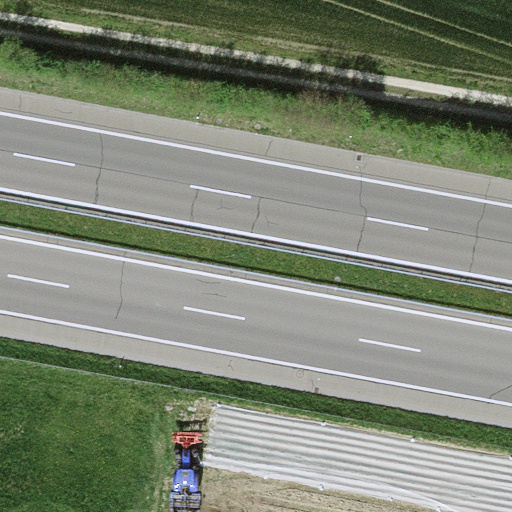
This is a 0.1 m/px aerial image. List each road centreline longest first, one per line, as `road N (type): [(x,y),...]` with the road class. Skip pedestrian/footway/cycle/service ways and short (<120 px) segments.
road 1 (motorway): [(511,245),(0,151)]
road 2 (motorway): [(0,274),(511,367)]
road 3 (track): [(0,30),(511,122)]
